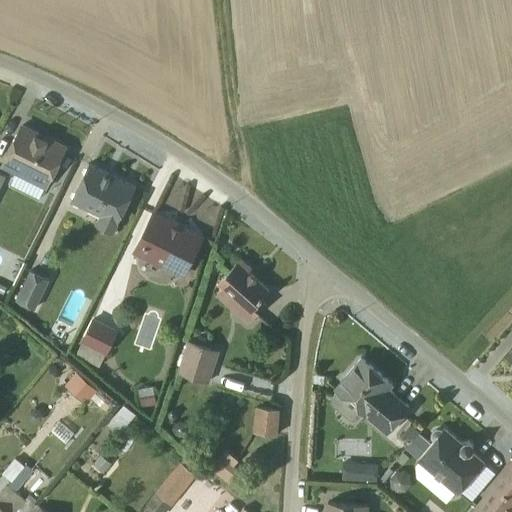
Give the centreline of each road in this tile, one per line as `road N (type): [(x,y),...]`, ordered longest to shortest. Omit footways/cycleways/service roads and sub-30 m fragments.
road 1 (unclassified): [(0,60),(169,143),(327,273)]
road 2 (unclassified): [(291,511),(302,333),(327,273)]
road 3 (unclassified): [(327,273),(511,428)]
road 4 (track): [(236,196),(240,152),(224,0)]
